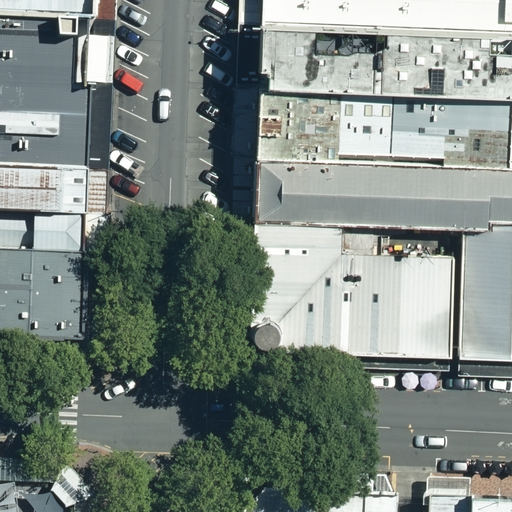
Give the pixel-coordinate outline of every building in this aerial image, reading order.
[(94,0),(0,0),(0,25),(93,30),(94,0)] [(113,0),(94,0),(93,30),(113,30),(113,0)] [(261,25),(261,0),(238,0),(238,25),(261,25)] [(386,31),(511,36),(511,0),(261,0),(261,25),(386,31)] [(0,165),(88,169),(93,30),(0,25),(0,165)] [(260,51),(261,25),(238,25),(236,92),(259,93),(260,51)] [(260,51),(259,93),(511,101),(511,36),(386,31),(261,25),(260,51)] [(88,169),(108,170),(113,30),(93,30),(88,169)] [(230,223),(253,224),(256,162),(259,93),(236,92),(230,223)] [(511,101),(259,93),(256,162),(511,171),(511,101)] [(489,224),(511,224),(511,171),(256,162),(253,224),(463,232),(488,234),(489,224)] [(0,214),(86,218),(88,169),(0,165),(0,214)] [(108,170),(88,169),(86,218),(106,219),(108,170)] [(0,249),(85,253),(86,218),(0,214),(0,249)] [(106,334),(110,219),(106,219),(86,218),(85,253),(82,344),(97,344),(106,334)] [(458,361),(463,232),(253,224),(249,340),(259,353),(458,361)] [(463,232),(458,361),(511,362),(511,224),(489,224),(488,234),(463,232)] [(85,253),(0,249),(0,340),(82,344),(85,253)] [(82,344),(0,340),(0,363),(71,367),(97,344),(82,344)] [(511,362),(458,361),(459,376),(511,378),(511,362)] [(0,455),(0,477),(52,479),(77,507),(76,511),(100,511),(101,493),(68,459),(0,455)] [(52,479),(0,477),(0,511),(76,511),(77,507),(52,479)] [(426,479),(425,501),(469,503),(470,481),(426,479)] [(233,489),(232,511),(394,511),(395,492),(233,489)] [(468,511),(469,503),(425,501),(425,511),(468,511)] [(511,511),(511,503),(469,503),(468,511),(511,511)]
